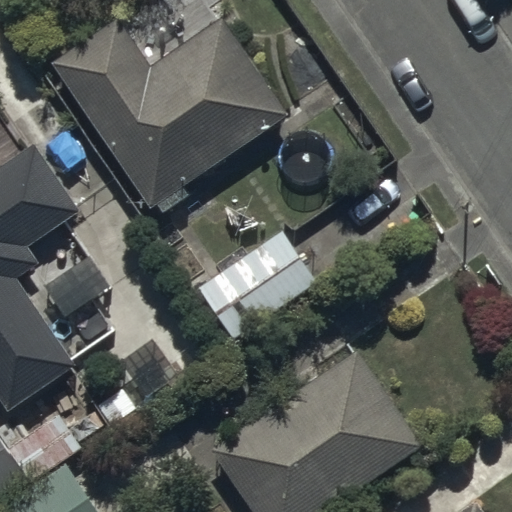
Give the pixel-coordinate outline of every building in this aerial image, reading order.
[(122,8),(55,53),(151,194),(155,192),(164,205),(192,186),(185,175),(290,104),(225,9),(155,56),(122,8)] [(48,279),(35,288),(23,268),(41,256),(28,237),(80,203),(36,136),(0,160),(0,386),(8,400),(79,354),(75,349),(88,341),(48,279)] [(284,223),(199,281),(234,333),(320,275),(284,223)] [(264,511),(311,511),(422,435),(357,342),(215,441),(264,511)] [(0,502),(68,454),(86,441),(61,405),(9,442),(0,428),(0,502)] [(108,511),(68,455),(0,503),(0,510),(1,511),(108,511)] [(491,511),(477,491),(446,511),(491,511)]
